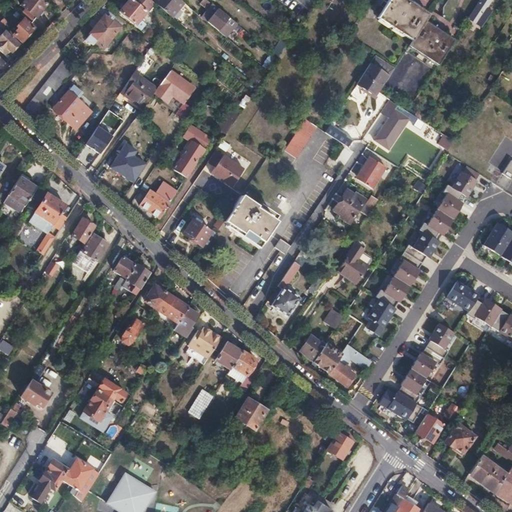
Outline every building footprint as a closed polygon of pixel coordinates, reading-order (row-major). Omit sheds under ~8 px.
[(24,9),(19,15),(31,24),(47,4),(41,0),(23,0),(19,5),(24,9)] [(141,17),(152,3),(152,2),(148,0),(128,0),(118,12),(134,25),(139,19),(144,23),(146,21),(141,17)] [(153,0),(152,2),(152,3),(171,18),(182,3),(178,0),(153,0)] [(227,18),(210,4),(209,5),(203,0),(200,0),(198,3),(206,9),(200,17),(224,36),(235,23),(227,18)] [(388,0),(377,17),(412,40),(424,21),(428,15),(438,0),(388,0)] [(478,1),(473,8),(486,17),(490,10),(485,6),(489,0),(480,0),(479,2),(478,1)] [(103,6),(98,11),(103,15),(84,39),(92,45),(94,42),(115,16),(103,6)] [(115,16),(94,42),(102,48),(124,22),(115,16)] [(17,30),(12,35),(20,43),(33,29),(22,19),(14,27),(17,30)] [(139,19),(134,25),(143,32),(148,26),(144,23),(139,19)] [(412,40),(408,46),(437,65),(453,40),(424,21),(412,40)] [(3,32),(0,35),(0,51),(4,55),(8,51),(11,52),(17,45),(3,32)] [(281,38),(271,53),(277,57),(287,42),(281,38)] [(192,39),(178,59),(190,68),(191,67),(205,48),(192,39)] [(374,55),(357,82),(375,94),(393,67),(374,55)] [(64,59),(21,111),(32,120),(75,67),(64,59)] [(135,69),(128,80),(131,82),(123,95),(141,108),(153,92),(156,88),(137,74),(139,72),(135,69)] [(156,88),(153,92),(166,101),(170,94),(182,102),(192,88),(168,71),(156,88)] [(69,88),(51,108),(74,129),(88,112),(75,99),(78,96),(69,88)] [(389,118),(374,140),(388,149),(408,119),(394,110),(397,105),(389,99),(381,112),(389,118)] [(182,102),(174,114),(184,121),(192,109),(182,102)] [(235,118),(236,117),(239,114),(229,107),(216,126),(225,132),(235,118)] [(135,117),(118,140),(127,146),(143,124),(135,117)] [(304,119),(283,150),(296,158),(316,127),(304,119)] [(328,135),(339,142),(348,148),(353,140),(329,124),(324,132),(328,135)] [(183,136),(190,141),(172,169),(184,177),(203,149),(203,148),(209,138),(190,125),(183,136)] [(96,126),(84,144),(98,154),(111,137),(96,126)] [(452,141),(443,135),(437,144),(446,150),(452,141)] [(342,163),(350,150),(344,146),(335,159),(342,163)] [(214,151),(206,163),(213,168),(209,174),(230,188),(242,170),(214,151)] [(106,173),(129,188),(139,173),(130,168),(133,163),(122,155),(120,157),(118,156),(106,173)] [(369,157),(357,175),(367,182),(366,184),(371,187),(384,167),(369,157)] [(511,162),(503,175),(511,180),(511,179),(511,162)] [(462,174),(453,189),(462,195),(467,198),(477,183),(462,174)] [(19,178),(8,195),(25,206),(35,188),(19,178)] [(138,206),(157,219),(165,207),(166,208),(167,207),(166,206),(175,191),(160,181),(153,193),(148,190),(139,204),(138,206)] [(424,186),(417,181),(413,188),(420,192),(424,186)] [(453,189),(447,185),(443,192),(447,195),(437,211),(453,220),(463,205),(458,202),(462,195),(453,189)] [(345,190),(334,208),(342,214),(341,216),(350,221),(364,200),(355,194),(354,196),(345,190)] [(46,194),(29,222),(47,234),(48,232),(56,220),(65,206),(46,194)] [(8,195),(3,203),(20,213),(25,206),(8,195)] [(234,205),(223,221),(227,224),(226,226),(257,248),(275,222),(255,208),(256,205),(241,195),(234,205)] [(218,221),(222,224),(223,221),(234,205),(231,203),(218,221)] [(453,220),(437,211),(428,226),(423,224),(419,230),(422,233),(434,240),(438,233),(443,236),(453,220)] [(72,237),(84,244),(95,227),(83,219),(72,237)] [(56,220),(48,232),(55,236),(63,224),(56,220)] [(202,246),(205,248),(222,224),(218,221),(217,221),(213,227),(214,228),(211,231),(209,232),(192,220),(182,234),(200,246),(202,246)] [(511,232),(496,222),(482,246),(499,257),(511,238),(511,236),(511,232)] [(434,240),(422,233),(412,248),(408,245),(403,252),(422,264),(426,257),(429,258),(438,243),(434,240)] [(82,253),(95,261),(96,262),(107,245),(93,236),(82,253)] [(42,238),(35,250),(43,255),(50,244),(42,238)] [(511,239),(511,238),(499,257),(511,264),(511,239)] [(274,247),(280,251),(284,254),(285,253),(290,246),(280,239),(274,247)] [(355,245),(337,272),(356,284),(368,267),(356,260),(361,252),(363,250),(355,245)] [(80,251),(73,261),(89,270),(95,261),(82,253),(80,251)] [(361,252),(356,260),(368,267),(373,260),(361,252)] [(422,264),(403,252),(399,259),(402,260),(391,276),(409,287),(419,271),(418,270),(422,264)] [(56,256),(50,266),(56,270),(62,260),(56,256)] [(113,293),(116,295),(122,285),(125,281),(135,266),(122,258),(112,272),(122,278),(113,293)] [(294,262),(277,285),(282,289),(271,305),(286,315),(298,298),(283,288),(298,265),(294,262)] [(150,274),(135,265),(135,266),(125,281),(136,288),(132,294),(135,296),(140,289),(150,274)] [(400,302),(409,287),(391,276),(382,291),(380,289),(375,297),(378,299),(393,309),(398,301),(400,302)] [(316,277),(307,290),(312,293),(321,281),(316,277)] [(143,301),(154,308),(164,293),(167,288),(156,281),(143,301)] [(455,281),(445,297),(467,312),(477,297),(478,295),(455,281)] [(122,285),(116,295),(122,298),(128,289),(122,285)] [(164,293),(154,308),(177,323),(187,308),(164,293)] [(483,301),(477,297),(467,312),(466,315),(472,318),(473,316),(483,301)] [(393,309),(378,299),(366,318),(372,321),(366,329),(377,336),(394,309),(393,309)] [(484,299),(483,301),(473,316),(490,327),(501,311),(502,310),(484,299)] [(173,330),(185,338),(192,327),(191,326),(198,315),(187,308),(177,323),(173,330)] [(508,316),(501,311),(490,327),(497,332),(508,316)] [(508,316),(497,332),(511,341),(511,340),(511,316),(509,314),(508,316)] [(336,325),(337,323),(326,316),(318,328),(329,336),(330,335),(336,325)] [(120,337),(120,341),(126,346),(129,344),(143,323),(135,318),(131,326),(128,324),(120,337)] [(438,324),(429,339),(430,340),(444,349),(454,334),(438,324)] [(187,346),(207,359),(220,337),(203,326),(200,331),(197,329),(187,346)] [(347,345),(366,359),(371,362),(377,352),(354,335),(347,345)] [(299,351),(313,362),(322,346),(309,336),(299,351)] [(0,341),(0,350),(9,354),(13,345),(1,340),(0,341)] [(444,349),(430,340),(425,348),(443,359),(448,352),(444,349)] [(241,352),(226,342),(214,361),(229,370),(241,352)] [(322,346),(313,362),(328,374),(340,355),(324,344),(322,346)] [(340,355),(328,374),(345,387),(353,376),(348,372),(349,370),(344,365),(349,358),(361,366),(366,359),(347,345),(340,355)] [(443,359),(425,348),(421,354),(435,363),(439,365),(443,359)] [(237,387),(245,392),(259,370),(251,365),(254,360),(241,352),(229,370),(227,374),(240,382),(237,387)] [(421,354),(420,354),(410,369),(425,379),(435,363),(421,354)] [(147,367),(141,363),(136,371),(143,375),(147,367)] [(425,379),(410,369),(400,385),(401,386),(415,395),(425,379)] [(362,377),(346,395),(352,399),(365,380),(362,377)] [(104,379),(98,390),(111,399),(113,397),(120,402),(125,393),(104,379)] [(280,392),(288,396),(294,385),(287,379),(280,392)] [(31,382),(21,397),(33,405),(35,404),(41,408),(50,394),(31,382)] [(419,397),(415,395),(401,386),(397,393),(415,404),(419,397)] [(111,399),(98,390),(83,411),(98,421),(111,399)] [(189,413),(199,419),(213,397),(202,390),(189,413)] [(397,393),(396,392),(393,398),(385,393),(378,404),(404,420),(405,419),(412,423),(421,408),(415,404),(397,393)] [(247,399),(236,418),(254,429),(265,411),(247,399)] [(444,416),(452,421),(459,409),(451,404),(444,416)] [(11,409),(1,424),(6,427),(16,412),(11,409)] [(425,414),(414,433),(431,443),(442,425),(425,414)] [(443,442),(452,449),(454,447),(462,453),(474,437),(457,424),(443,442)] [(329,429),(323,438),(328,441),(334,431),(329,429)] [(337,433),(327,450),(342,459),(352,442),(337,433)] [(235,452),(241,455),(251,438),(246,434),(235,452)] [(492,449),(511,464),(511,453),(507,450),(496,443),(492,449)] [(454,447),(452,449),(460,455),(462,453),(454,447)] [(480,454),(468,474),(493,493),(505,474),(492,464),(480,454)] [(51,460),(45,470),(60,480),(72,488),(84,495),(98,474),(75,459),(68,470),(51,460)] [(511,464),(505,474),(493,493),(510,504),(511,500),(511,464)] [(130,469),(128,471),(136,477),(138,474),(130,469)] [(60,480),(45,470),(38,481),(40,483),(31,497),(40,502),(48,488),(53,491),(60,480)] [(145,511),(159,491),(151,486),(153,483),(138,474),(136,477),(128,471),(110,499),(128,510),(126,511),(145,511)] [(312,481),(306,477),(302,484),(308,488),(312,481)] [(381,511),(393,511),(407,491),(399,486),(385,507),(381,511)] [(72,488),(68,494),(80,501),(84,495),(72,488)] [(405,496),(394,511),(419,511),(420,511),(414,507),(416,502),(405,496)] [(294,506),(290,511),(328,511),(330,510),(309,497),(301,511),(294,506)] [(423,511),(443,511),(437,507),(429,503),(423,511)]
